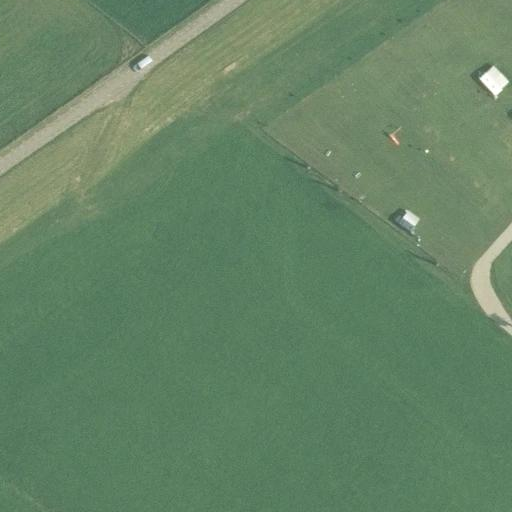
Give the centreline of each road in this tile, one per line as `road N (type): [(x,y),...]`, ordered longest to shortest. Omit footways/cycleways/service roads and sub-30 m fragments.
road 1 (unclassified): [(0,170),(242,0)]
road 2 (track): [(54,226),(130,78)]
